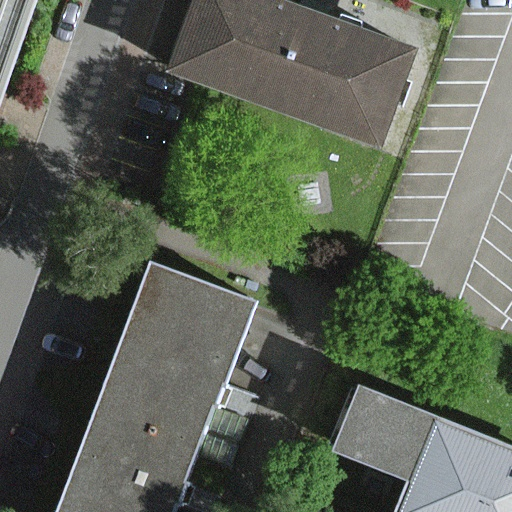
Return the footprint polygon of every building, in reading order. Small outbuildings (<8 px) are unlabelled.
[(0,0),(0,63),(24,0),(0,0)] [(239,0),(185,0),(156,75),(362,156),(399,63),(239,0)] [(243,309),(141,267),(81,416),(183,456),(243,309)] [(511,511),(511,460),(340,395),(316,456),(392,486),(381,511),(511,511)] [(161,511),(183,456),(81,416),(42,511),(161,511)]
